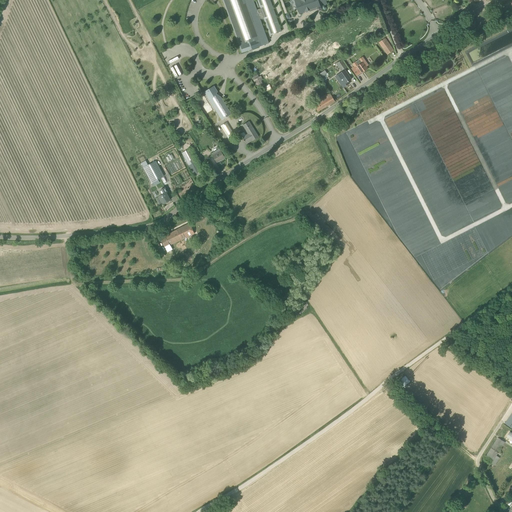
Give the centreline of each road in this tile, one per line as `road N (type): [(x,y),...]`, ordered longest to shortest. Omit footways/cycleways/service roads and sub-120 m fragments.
road 1 (unclassified): [(0,237),(157,224),(499,0)]
road 2 (track): [(316,118),(341,177),(299,216),(192,277),(72,283),(64,236)]
road 3 (track): [(201,511),(511,289)]
road 4 (track): [(511,205),(442,241),(379,117),(507,51)]
road 5 (track): [(444,84),(506,208)]
road 6 (unclassified): [(504,511),(477,461),(511,405)]
road 7 (track): [(477,461),(388,380)]
